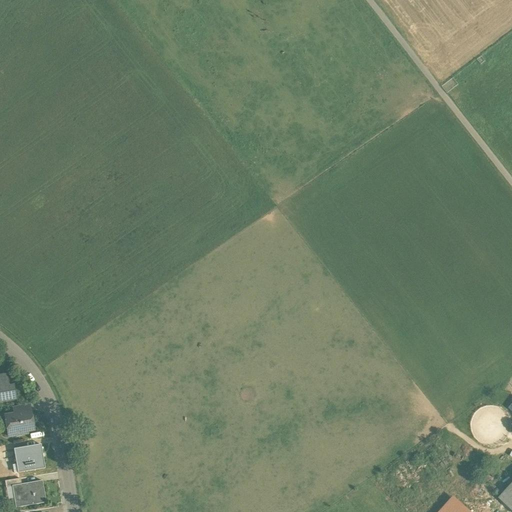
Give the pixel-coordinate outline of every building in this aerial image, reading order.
[(7,373),(0,374),(0,402),(17,400),(15,390),(10,391),(9,384),(7,373)] [(29,404),(13,407),(15,415),(30,412),(29,404)] [(15,415),(8,416),(5,419),(7,425),(10,428),(14,427),(15,435),(27,433),(26,431),(33,430),(30,412),(15,415)] [(37,444),(14,448),(15,458),(18,458),(21,472),(44,468),(42,457),(39,457),(37,444)] [(21,479),(5,481),(6,488),(12,487),(12,486),(21,484),(21,479)] [(21,484),(12,486),(12,487),(14,498),(17,498),(18,507),(45,503),(41,481),(21,484)] [(511,483),(499,498),(511,509),(511,483)] [(462,511),(447,499),(436,511),(462,511)]
